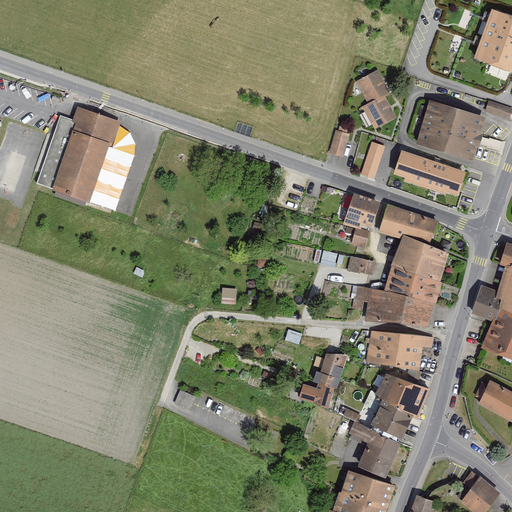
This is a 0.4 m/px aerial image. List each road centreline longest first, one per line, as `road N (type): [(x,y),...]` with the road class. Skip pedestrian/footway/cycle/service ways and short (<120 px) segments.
road 1 (tertiary): [(0,61),(489,231)]
road 2 (residential): [(456,335),(203,318),(186,337),(165,395),(248,434)]
